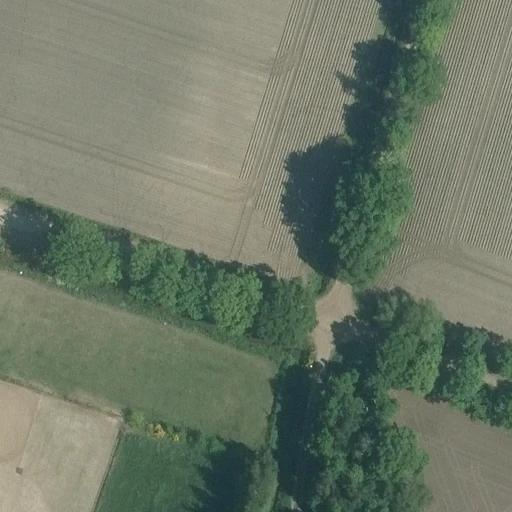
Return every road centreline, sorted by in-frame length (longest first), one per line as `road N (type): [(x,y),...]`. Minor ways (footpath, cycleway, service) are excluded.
road 1 (track): [(331,327),(0,220)]
road 2 (track): [(331,327),(426,0)]
road 3 (track): [(511,400),(331,327)]
road 4 (track): [(292,511),(331,327)]
